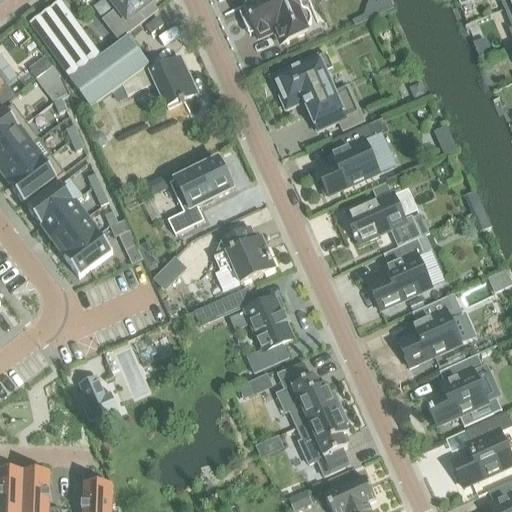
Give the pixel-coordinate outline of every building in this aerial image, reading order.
[(114,16),(103,24),(118,44),(128,36),(129,36),(145,24),(158,13),(152,6),(154,4),(150,0),(107,0),(118,13),(114,16)] [(260,0),(261,1),(243,9),(246,15),(255,35),(258,41),(276,33),(282,47),(307,35),(320,29),(307,0),(260,0)] [(511,0),(499,0),(504,12),(511,8),(511,0)] [(31,31),(69,84),(102,58),(61,6),(30,30),(31,31)] [(363,18),(356,22),(358,27),(366,24),(363,18)] [(153,37),(165,27),(159,20),(147,30),(153,37)] [(102,58),(69,84),(91,110),(120,88),(126,99),(144,92),(157,86),(168,111),(180,105),(181,108),(185,106),(184,103),(196,97),(180,63),(155,74),(154,71),(151,72),(129,40),(104,60),(102,58)] [(335,96),(325,75),(333,71),(326,56),(318,60),(318,59),(271,80),(286,114),(304,106),(317,135),(339,126),(343,134),(364,125),(348,90),(335,96)] [(2,58),(0,59),(0,109),(15,99),(7,88),(18,80),(2,58)] [(54,69),(36,83),(53,105),(68,99),(60,81),(62,80),(54,69)] [(426,99),(420,86),(410,91),(415,103),(426,99)] [(62,102),(54,106),(59,117),(67,114),(62,102)] [(14,108),(0,118),(0,146),(27,126),(14,108)] [(340,165),(317,175),(328,200),(379,177),(365,146),(389,136),(383,122),(369,128),(331,145),(340,165)] [(27,126),(0,146),(0,171),(32,148),(32,149),(40,143),(27,126)] [(75,129),(67,132),(72,143),(80,140),(75,129)] [(95,138),(92,143),(94,149),(100,151),(105,148),(107,143),(105,138),(100,136),(95,138)] [(80,140),(72,143),(77,154),(85,151),(80,140)] [(32,148),(0,171),(0,175),(10,189),(10,190),(44,165),(43,164),(32,149),(32,148)] [(44,165),(10,190),(24,208),(65,177),(51,158),(43,164),(44,165)] [(169,183),(183,213),(167,221),(174,236),(204,222),(198,208),(234,191),(219,160),(169,183)] [(96,177),(89,180),(94,191),(101,188),(96,177)] [(377,204),(346,218),(355,239),(353,239),(355,243),(357,242),(359,248),(378,240),(376,237),(389,231),(398,251),(426,240),(430,238),(421,217),(413,221),(412,219),(404,223),(393,196),(392,197),(387,186),(372,193),(377,204)] [(61,187),(28,213),(41,231),(75,205),(61,187)] [(101,188),(94,191),(99,202),(106,199),(101,188)] [(75,205),(41,231),(53,247),(87,222),(75,205)] [(113,215),(106,218),(111,229),(118,226),(113,215)] [(87,222),(53,247),(66,263),(99,238),(87,222)] [(118,226),(111,229),(116,240),(123,237),(118,226)] [(221,292),(240,285),(241,287),(275,271),(267,252),(261,255),(250,232),(221,245),(227,256),(215,262),(220,273),(213,276),(221,292)] [(130,234),(120,239),(133,268),(143,264),(136,249),(130,234)] [(99,238),(66,263),(79,281),(113,255),(99,238)] [(431,291),(417,260),(432,253),(426,240),(398,251),(383,258),(392,277),(369,288),(379,312),(398,304),(399,306),(431,291)] [(511,288),(511,286),(506,274),(488,282),(495,297),(511,288)] [(248,291),(221,303),(228,318),(255,306),(249,292),(248,291)] [(421,336),(399,346),(410,371),(461,348),(450,323),(463,317),(453,297),(412,316),(421,336)] [(246,315),(231,321),(237,334),(251,328),(264,355),(249,362),(256,378),(290,362),(284,348),(294,343),(281,315),(285,313),(279,301),(276,303),(275,301),(245,314),(246,315)] [(175,312),(168,316),(173,325),(180,321),(175,312)] [(145,342),(134,347),(143,370),(155,365),(152,359),(158,357),(153,345),(147,348),(145,342)] [(488,407),(473,376),(483,371),(477,358),(439,375),(448,395),(426,405),(437,430),(488,407)] [(285,393),(277,397),(286,416),(290,414),(297,430),(340,410),(334,396),(331,398),(327,388),(321,391),(316,380),(311,382),(304,367),(278,378),(285,393)] [(80,390),(88,409),(83,411),(90,427),(117,415),(108,397),(105,398),(98,382),(80,390)] [(340,410),(297,430),(303,444),(300,446),(310,468),(317,465),(325,481),(350,469),(343,453),(348,451),(343,440),(349,437),(345,428),(348,427),(340,410)] [(511,468),(511,463),(500,436),(511,431),(511,427),(507,416),(465,435),(475,456),(452,466),(463,491),(511,468)] [(332,494),(323,499),(328,511),(370,511),(368,507),(376,504),(366,482),(359,485),(354,473),(328,485),(332,494)] [(0,511),(22,511),(24,478),(0,477),(0,511)] [(24,478),(22,511),(61,511),(49,511),(49,504),(50,504),(51,497),(49,497),(50,479),(24,478)] [(511,511),(511,484),(489,495),(495,511),(511,511)] [(111,511),(113,491),(84,490),(83,508),(82,508),(81,511),(111,511)]
